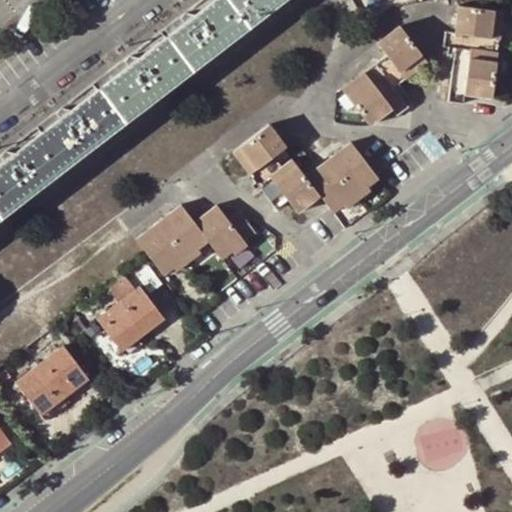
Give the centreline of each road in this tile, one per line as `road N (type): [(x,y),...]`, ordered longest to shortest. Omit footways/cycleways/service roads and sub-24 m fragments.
road 1 (tertiary): [(338,278),(51,511)]
road 2 (residential): [(305,96),(405,14),(416,18),(434,52),(433,126)]
road 3 (tertiary): [(511,143),(338,278)]
road 4 (residential): [(338,278),(261,215),(190,180)]
road 5 (residential): [(305,96),(338,129),(386,139),(433,126)]
road 6 (residential): [(190,180),(305,96)]
